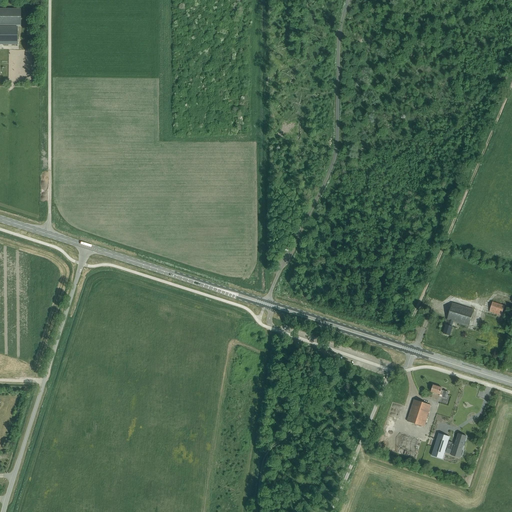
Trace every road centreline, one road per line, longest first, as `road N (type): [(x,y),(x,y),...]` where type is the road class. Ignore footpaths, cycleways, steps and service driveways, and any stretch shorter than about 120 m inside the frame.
road 1 (unclassified): [(267,301),(332,160),(347,0)]
road 2 (track): [(271,288),(265,0)]
road 3 (track): [(401,344),(511,88)]
road 4 (unclassified): [(2,511),(87,246)]
road 5 (secondary): [(265,306),(511,385)]
road 6 (secondary): [(511,379),(267,301)]
road 7 (unclassified): [(269,328),(407,370)]
road 8 (secondary): [(213,287),(87,246)]
